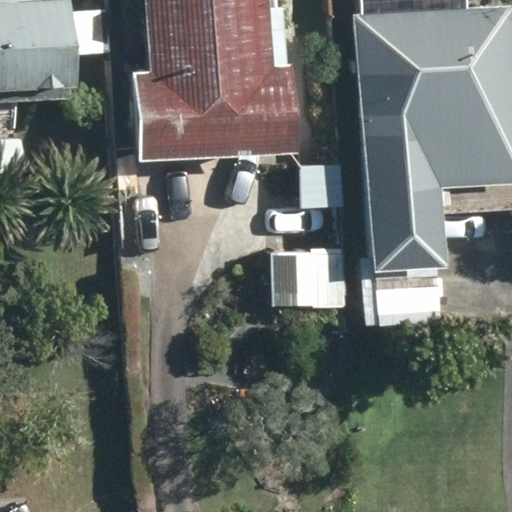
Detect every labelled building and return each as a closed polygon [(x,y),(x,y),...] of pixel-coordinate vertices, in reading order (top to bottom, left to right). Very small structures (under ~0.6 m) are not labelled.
[(0,0),(0,89),(55,88),(51,0),(0,0)] [(118,62),(121,146),(281,140),(277,54),(271,54),(269,0),(132,0),(135,61),(118,62)] [(454,0),(344,6),(358,260),(432,256),(427,178),(511,173),(511,157),(503,0),(454,0)] [(102,2),(53,5),(55,46),(104,44),(102,2)] [(317,286),(343,286),(344,245),(318,244),(317,286)] [(314,286),(313,246),(276,246),(277,286),(314,286)]
